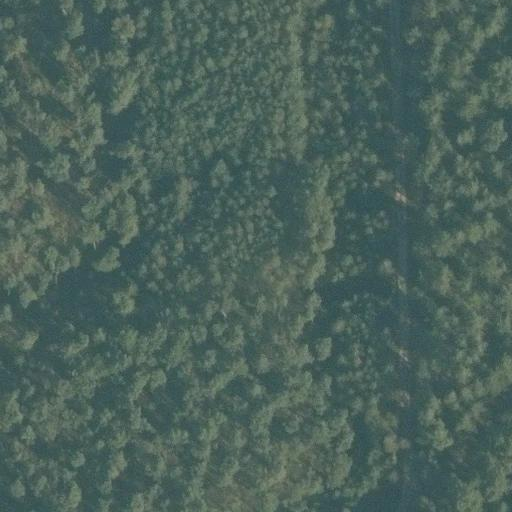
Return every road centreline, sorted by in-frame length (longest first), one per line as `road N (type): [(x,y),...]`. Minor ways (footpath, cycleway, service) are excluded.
road 1 (track): [(403,0),(405,511)]
road 2 (track): [(511,386),(406,511)]
